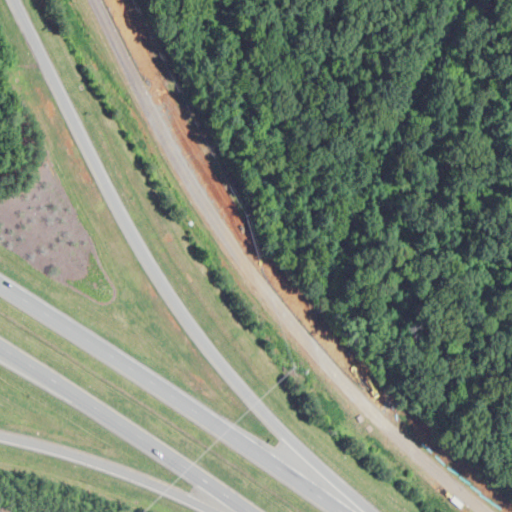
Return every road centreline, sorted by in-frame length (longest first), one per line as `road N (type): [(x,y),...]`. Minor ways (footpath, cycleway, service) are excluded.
road 1 (tertiary): [(87,0),(205,217),(305,347),(477,511)]
road 2 (motorway): [(363,511),(207,347),(130,228),(13,0)]
road 3 (motorway): [(330,511),(0,301)]
road 4 (motorway): [(0,359),(233,511)]
road 5 (motorway): [(0,435),(133,477),(198,511)]
